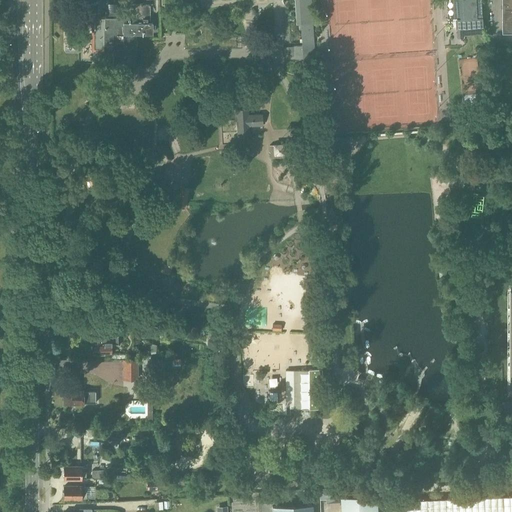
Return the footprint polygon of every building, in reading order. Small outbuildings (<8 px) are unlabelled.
[(295,0),(297,25),(302,25),(302,24),(312,23),(310,0),(295,0)] [(481,0),(460,0),(461,20),(457,20),(457,28),(483,27),(481,0)] [(511,0),(502,0),(503,31),(511,31),(511,0)] [(93,18),(93,50),(104,50),(104,51),(113,51),(113,64),(123,64),(123,55),(136,55),(135,55),(135,34),(136,34),(136,33),(149,33),(149,23),(150,23),(150,22),(149,22),(149,5),(126,5),(126,14),(117,14),(117,12),(105,12),(105,18),(104,18),(93,18)] [(302,24),(302,25),(303,46),(294,47),(295,56),(295,59),(303,58),(303,61),(315,60),(312,23),(302,24)] [(247,109),(234,110),(235,121),(237,121),(238,144),(249,144),(248,127),(263,126),(262,115),(247,116),(247,109)] [(70,123),(65,117),(60,121),(65,127),(70,123)] [(159,145),(157,148),(162,160),(166,162),(170,160),(171,157),(166,144),(163,144),(159,145)] [(288,145),(269,146),(270,159),(294,158),(294,150),(288,150),(288,145)] [(511,150),(499,151),(500,257),(511,256),(511,150)] [(180,187),(179,193),(177,208),(185,209),(189,189),(187,189),(180,187)] [(172,266),(165,265),(164,274),(171,275),(172,266)] [(308,278),(309,291),(317,290),(316,277),(308,278)] [(156,327),(134,328),(135,336),(156,335),(156,327)] [(119,335),(92,336),(93,356),(111,355),(111,346),(119,346),(119,335)] [(211,338),(211,339),(208,341),(208,346),(211,349),(216,349),(219,346),(219,341),(216,338),(211,338)] [(171,359),(152,359),(152,369),(171,369),(171,359)] [(138,360),(122,360),(122,380),(138,380),(138,360)] [(317,395),(317,384),(322,384),(322,369),(285,370),(286,405),(290,405),(290,408),(309,408),(309,409),(322,409),(322,395),(317,395)] [(65,386),(62,386),(62,392),(65,392),(65,404),(95,404),(95,392),(83,392),(83,391),(77,391),(77,382),(65,382),(65,386)] [(149,463),(149,471),(161,471),(161,462),(149,463)] [(92,464),(92,471),(92,479),(104,479),(104,468),(104,464),(92,464)] [(64,468),(63,469),(63,472),(64,473),(64,479),(81,479),(86,479),(86,467),(81,467),(64,467),(64,468)] [(147,489),(168,488),(168,479),(147,480),(147,489)] [(63,493),(63,496),(64,497),(64,499),(81,499),(81,498),(86,498),(86,487),(81,487),(81,486),(64,486),(64,492),(63,493)] [(482,511),(490,511),(490,501),(486,502),(486,495),(482,496),(482,511)] [(493,501),(490,501),(490,511),(498,511),(498,495),(493,495),(493,501)] [(342,511),(378,511),(378,496),(342,498),(342,511)] [(458,511),(466,511),(466,496),(462,496),(462,503),(458,503),(458,511)] [(466,511),(474,511),(474,502),(470,502),(470,496),(466,496),(466,511)] [(482,511),(482,496),(477,496),(478,502),(474,502),(474,511),(482,511)] [(443,511),(451,511),(450,497),(446,497),(446,503),(443,504),(443,511)] [(451,511),(458,511),(458,503),(455,503),(455,497),(450,497),(451,511)] [(419,511),(419,498),(415,499),(415,505),(412,505),(411,511),(419,511)] [(419,511),(427,511),(427,504),(424,504),(423,498),(419,498),(419,511)] [(435,511),(435,498),(431,498),(431,504),(427,504),(427,511),(435,511)] [(435,511),(443,511),(443,504),(439,504),(439,498),(435,498),(435,511)] [(403,511),(411,511),(412,505),(408,505),(408,499),(403,499),(403,511)]
